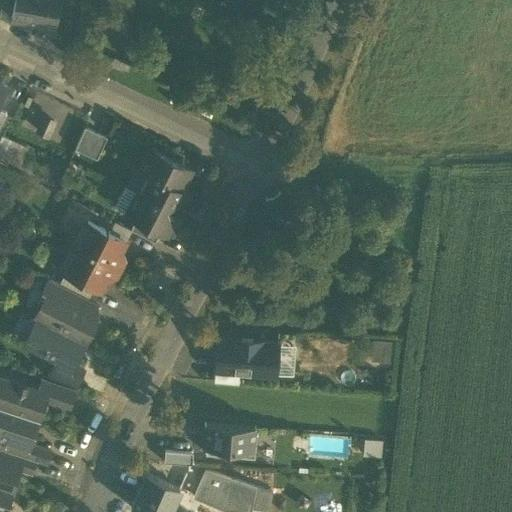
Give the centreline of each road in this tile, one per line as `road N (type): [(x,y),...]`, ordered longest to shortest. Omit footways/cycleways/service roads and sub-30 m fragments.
road 1 (residential): [(89,511),(261,159)]
road 2 (residential): [(261,159),(0,42)]
road 3 (residential): [(261,159),(334,0)]
